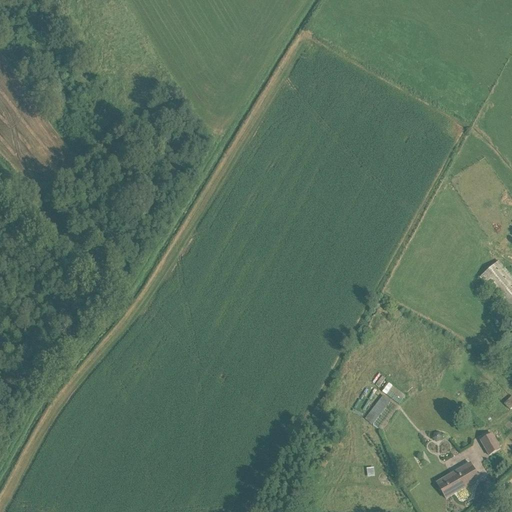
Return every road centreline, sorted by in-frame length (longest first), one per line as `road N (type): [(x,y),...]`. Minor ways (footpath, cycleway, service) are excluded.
road 1 (track): [(0,464),(29,405),(105,318),(310,0)]
road 2 (track): [(116,302),(0,172)]
